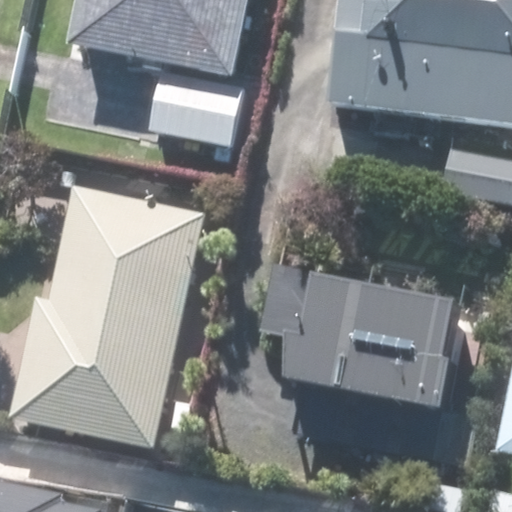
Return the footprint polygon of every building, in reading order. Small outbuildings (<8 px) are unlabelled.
[(82,0),(72,57),(170,76),(157,144),(238,160),(252,92),(240,90),(257,0),(82,0)] [(511,0),(345,0),(338,119),(511,130),(511,0)] [(511,162),(447,155),(441,206),(511,213),(511,162)] [(206,216),(60,192),(20,434),(166,458),(206,216)] [(471,318),(279,279),(267,340),(300,347),(290,396),(311,400),(301,447),(471,481),(482,429),(450,422),(471,318)] [(511,411),(503,465),(511,466),(511,411)] [(118,511),(120,508),(0,486),(0,511),(118,511)]
